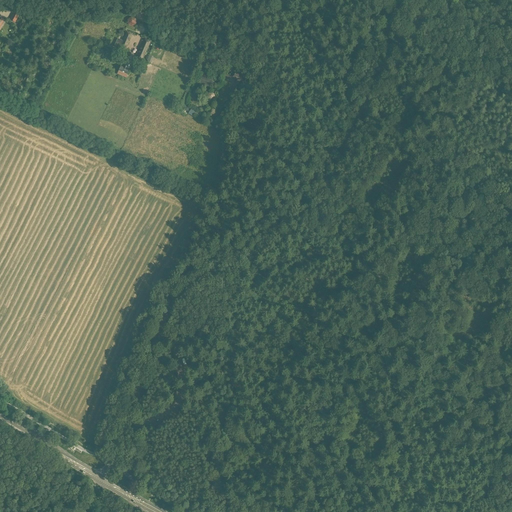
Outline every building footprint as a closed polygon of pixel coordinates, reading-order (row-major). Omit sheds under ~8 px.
[(15,23),(19,15),(14,12),(9,20),(15,23)] [(132,27),(136,24),(135,19),(131,17),(127,20),(128,25),(132,27)] [(124,53),(132,34),(127,32),(123,41),(117,39),(114,46),(120,49),(119,51),(124,53)] [(142,61),(150,42),(145,40),(137,59),(142,61)] [(129,70),(134,57),(132,55),(130,53),(126,54),(121,66),(119,71),(127,75),(129,70)] [(150,64),(153,56),(149,55),(147,59),(146,59),(143,60),(143,61),(146,62),(150,64)] [(242,82),(246,74),(243,73),(242,76),(235,73),(233,78),(242,82)] [(210,87),(213,80),(202,75),(199,83),(210,87)] [(244,108),(249,104),(244,98),(239,101),(244,108)]
